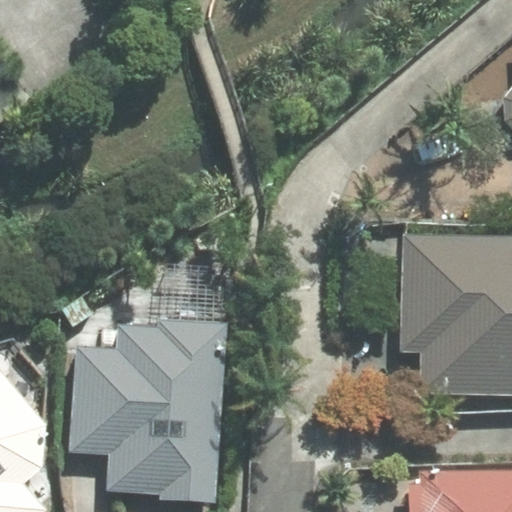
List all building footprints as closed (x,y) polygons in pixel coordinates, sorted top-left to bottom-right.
[(0,103),(24,86),(0,55),(0,103)] [(511,67),(498,83),(500,114),(511,124),(511,67)] [(417,342),(416,385),(511,386),(511,226),(400,224),(398,341),(417,342)] [(82,288),(59,303),(71,319),(92,305),(82,288)] [(66,440),(73,440),(71,494),(110,496),(111,481),(156,483),(156,488),(212,490),(221,310),(152,306),(152,313),(115,311),(113,336),(72,334),(66,440)] [(33,434),(47,422),(0,362),(0,511),(26,511),(41,501),(17,469),(43,447),(33,434)] [(415,476),(404,477),(404,511),(511,511),(511,462),(415,464),(415,476)]
